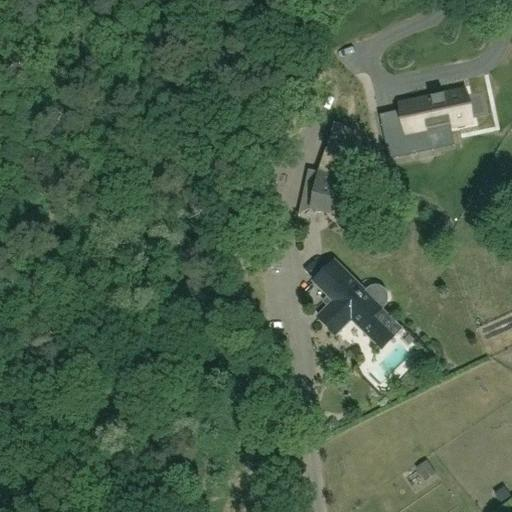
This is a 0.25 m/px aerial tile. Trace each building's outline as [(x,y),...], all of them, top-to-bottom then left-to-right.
[(415,96),(393,98),(396,128),(417,126),(418,128),(432,127),(431,125),(478,121),(475,91),(454,93),(453,85),(414,89),(415,96)] [(343,215),(351,179),(321,173),(313,209),(343,215)] [(279,247),(260,249),(262,270),(281,268),(279,247)] [(315,283),(335,303),(319,319),(336,335),(353,319),(373,339),(392,319),(382,309),(384,306),(386,304),(387,301),(386,297),(385,294),(382,291),(379,290),(375,289),(372,290),(369,292),(366,295),(335,263),(315,283)] [(432,461),(421,467),(429,481),(440,475),(432,461)]
